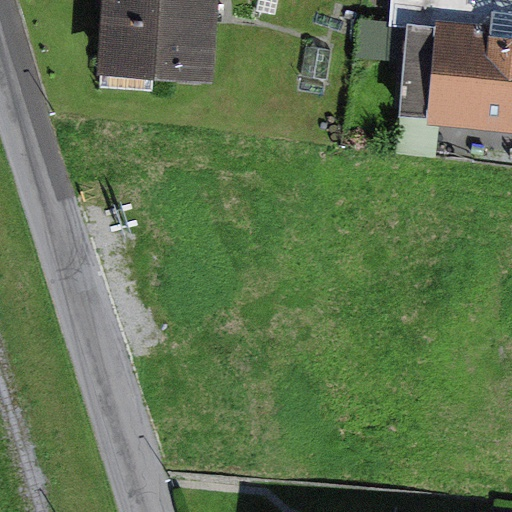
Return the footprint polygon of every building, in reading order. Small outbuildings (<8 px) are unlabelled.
[(231,0),(119,0),(115,71),(167,74),(226,78),(231,0)] [(511,31),(421,25),(415,111),(511,118),(511,31)] [(167,74),(115,71),(114,87),(166,90),(167,74)] [(232,176),(228,163),(190,175),(192,181),(161,190),(186,274),(194,297),(258,277),(301,264),(270,165),(232,176)] [(180,276),(191,312),(262,290),(258,277),(194,297),(186,274),(180,276)] [(511,395),(504,395),(501,464),(511,463),(511,395)]
